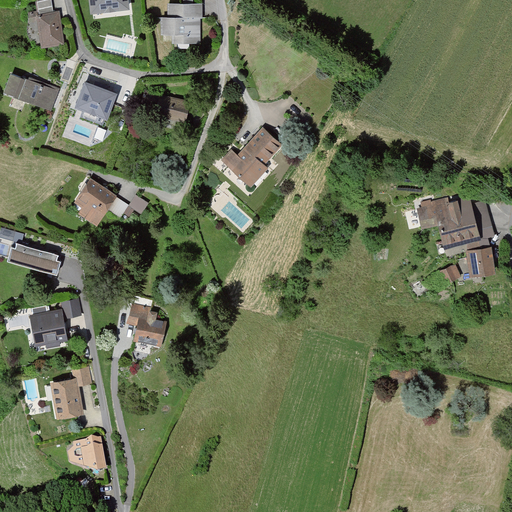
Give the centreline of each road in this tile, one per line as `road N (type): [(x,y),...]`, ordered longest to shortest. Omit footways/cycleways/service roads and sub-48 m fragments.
road 1 (residential): [(225,67),(185,196),(96,175)]
road 2 (residential): [(225,67),(151,76),(89,61),(70,0)]
